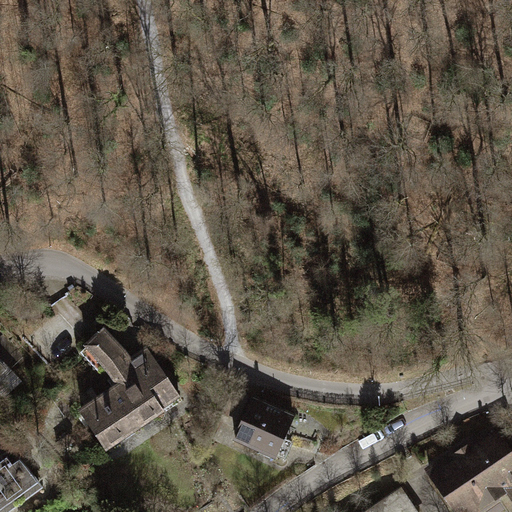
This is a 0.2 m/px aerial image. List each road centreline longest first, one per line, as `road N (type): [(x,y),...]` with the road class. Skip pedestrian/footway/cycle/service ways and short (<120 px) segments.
road 1 (residential): [(0,271),(31,263),(76,271),(174,335),(289,384),(373,393),(511,363)]
road 2 (track): [(144,0),(174,148),(226,301),(233,365)]
road 3 (residential): [(271,511),(385,437),(511,384)]
